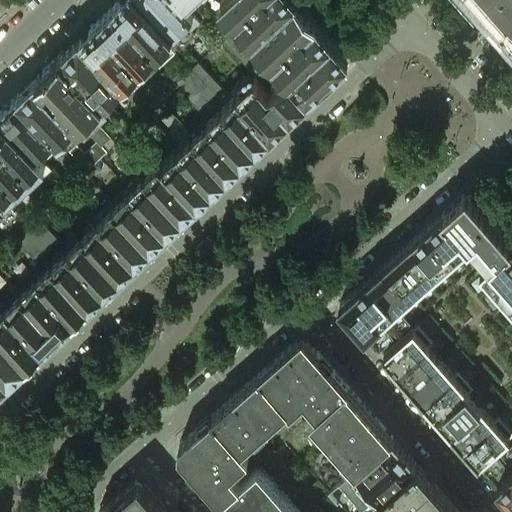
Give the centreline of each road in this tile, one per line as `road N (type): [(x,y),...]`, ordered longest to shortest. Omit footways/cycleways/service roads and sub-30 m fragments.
road 1 (residential): [(413,22),(0,409)]
road 2 (residential): [(491,511),(307,303)]
road 3 (residential): [(307,303),(506,129)]
road 4 (residential): [(143,446),(307,303)]
road 5 (residential): [(506,129),(413,22)]
